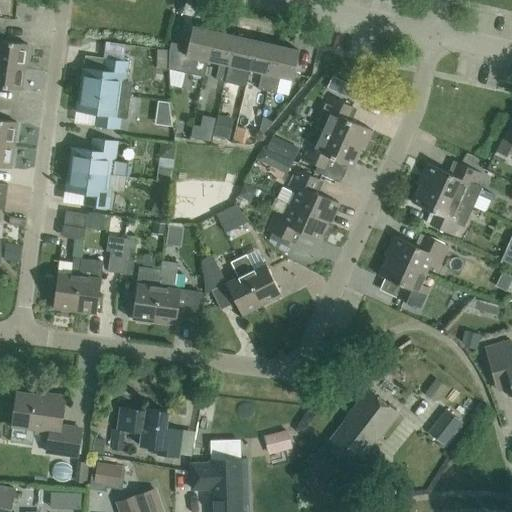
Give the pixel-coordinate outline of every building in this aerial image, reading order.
[(204,77),(214,31),(192,27),(188,46),(171,43),(169,52),(168,69),(204,77)] [(0,64),(24,68),(28,45),(0,40),(0,34),(1,29),(0,28),(0,64)] [(225,82),(235,36),(214,31),(204,77),(204,78),(208,61),(219,63),(215,80),(225,82)] [(250,70),(256,41),(235,36),(225,82),(234,84),(238,68),(250,70)] [(267,92),(277,46),(256,41),(250,70),(261,73),(257,89),(267,92)] [(277,46),(267,92),(276,94),(280,77),(292,80),(299,51),(277,46)] [(80,84),(79,90),(117,95),(124,96),(128,62),(104,59),(102,71),(83,68),(81,84),(80,84)] [(0,87),(21,91),(24,68),(0,64),(0,87)] [(344,83),(339,95),(354,102),(360,90),(344,83)] [(124,96),(117,95),(79,90),(76,112),(96,115),(94,127),(119,130),(121,118),(126,119),(129,97),(124,96)] [(315,127),(323,131),(364,150),(373,131),(347,119),(352,107),(329,96),(315,127)] [(217,116),(213,136),(224,138),(229,119),(217,116)] [(259,133),(261,134),(271,122),(263,118),(259,133)] [(0,143),(13,146),(17,123),(0,120),(0,143)] [(511,153),(511,120),(496,152),(507,157),(509,152),(511,153)] [(192,124),(189,136),(209,140),(211,128),(192,124)] [(245,129),(237,127),(234,141),(241,143),(245,129)] [(363,150),(364,150),(323,131),(318,142),(310,138),(300,159),(324,169),(329,157),(353,168),(361,149),(363,150)] [(69,170),(107,175),(127,177),(128,163),(115,161),(118,142),(93,138),(91,150),(72,148),(72,149),(69,151),(68,161),(70,164),(69,164),(68,170),(69,170)] [(0,167),(10,169),(13,146),(0,143),(0,167)] [(159,144),(158,155),(170,157),(172,145),(159,144)] [(427,163),(418,182),(459,201),(473,207),(482,187),(476,185),(481,174),(458,163),(453,175),(427,163)] [(157,166),(155,180),(169,181),(170,168),(157,166)] [(290,204),(331,223),(339,204),(313,192),(319,180),(296,169),(286,189),(295,193),(290,204)] [(105,189),(107,175),(69,170),(69,171),(66,173),(65,183),(67,186),(66,186),(65,192),(85,194),(84,206),(109,210),(111,190),(105,189)] [(420,184),(412,203),(435,213),(430,225),(453,236),(458,225),(464,227),(473,207),(459,201),(418,182),(418,183),(420,184)] [(245,199),(251,197),(253,193),(251,188),(246,185),(240,197),(245,199)] [(330,223),(331,223),(290,204),(285,215),(276,211),(267,231),(290,242),(296,230),(319,241),(328,222),(330,223)] [(162,221),(168,210),(158,205),(153,217),(162,221)] [(225,233),(249,221),(235,205),(216,215),(225,233)] [(66,211),(64,225),(86,228),(88,214),(66,211)] [(101,216),(89,214),(88,224),(100,225),(101,216)] [(164,226),(153,224),(152,234),(163,236),(164,226)] [(165,246),(180,248),(182,230),(167,228),(165,246)] [(385,255),(426,274),(431,263),(439,267),(448,247),(425,236),(419,248),(394,236),(385,255)] [(110,252),(108,272),(120,274),(125,239),(108,237),(106,251),(110,252)] [(53,308),(75,311),(82,259),(84,240),(76,239),(71,275),(57,273),(53,308)] [(132,275),(137,241),(125,239),(120,274),(132,275)] [(215,289),(213,285),(224,280),(212,255),(202,260),(205,294),(215,289)] [(238,259),(262,306),(281,296),(265,264),(253,270),(246,255),(238,259)] [(421,285),(426,274),(385,255),(385,256),(387,257),(379,275),(402,286),(397,298),(420,309),(429,289),(421,285)] [(103,262),(82,259),(75,311),(97,314),(101,279),(103,262)] [(242,316),(262,306),(238,259),(230,263),(238,278),(226,284),(242,316)] [(162,262),(161,270),(154,322),(176,325),(178,311),(182,311),(182,314),(196,316),(200,292),(174,289),(177,264),(162,262)] [(154,322),(161,270),(139,267),(137,284),(132,319),(154,322)] [(475,299),(473,309),(481,311),(483,301),(475,299)] [(467,333),(463,348),(476,351),(480,336),(467,333)] [(511,354),(511,352),(489,358),(498,391),(511,388),(511,354)] [(439,397),(446,387),(436,380),(429,390),(439,397)] [(381,435),(397,414),(368,391),(345,420),(346,421),(330,443),(356,463),(379,433),(381,435)] [(46,398),(16,394),(12,425),(34,429),(34,432),(49,434),(46,451),(77,456),(81,430),(60,426),(64,398),(46,395),(46,398)] [(146,411),(121,407),(118,430),(125,431),(142,433),(140,447),(158,449),(157,455),(178,458),(182,431),(165,428),(167,412),(146,409),(146,411)] [(446,410),(437,422),(452,434),(462,422),(446,410)] [(12,425),(9,442),(32,445),(34,432),(34,429),(12,425)] [(122,452),(125,431),(118,430),(112,430),(110,441),(112,441),(111,450),(122,452)] [(291,446),(287,431),(273,434),(277,450),(291,446)] [(92,451),(101,453),(103,440),(94,439),(92,451)] [(249,511),(249,490),(248,458),(209,460),(209,463),(189,464),(190,488),(209,487),(210,511),(249,511)] [(95,465),(93,481),(117,485),(119,470),(119,465),(96,462),(95,465)] [(0,511),(11,511),(16,489),(0,485),(0,511)] [(163,511),(155,488),(123,499),(127,511),(124,511),(163,511)] [(61,492),(61,508),(77,508),(77,492),(61,492)]
